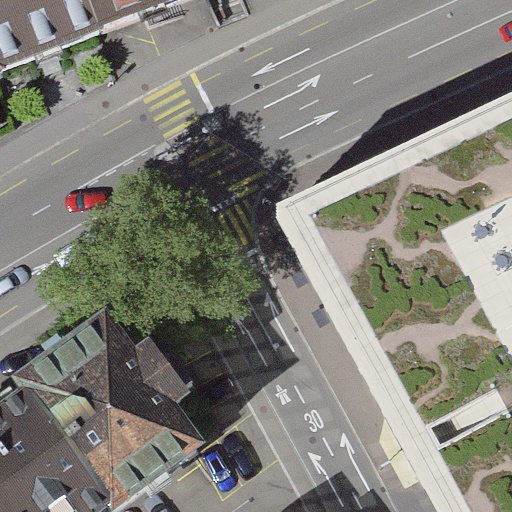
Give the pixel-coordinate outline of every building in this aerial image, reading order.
[(0,0),(0,75),(99,37),(85,0),(0,0)] [(193,0),(85,0),(99,37),(193,0)] [(511,511),(511,113),(488,125),(467,135),(381,175),(358,186),(336,196),(269,227),(292,270),(329,337),(385,440),(410,484),(425,511),(511,511)] [(26,399),(109,511),(118,511),(196,455),(168,416),(181,406),(177,401),(191,391),(164,354),(150,364),(146,358),(132,368),(103,328),(19,389),(26,399)] [(0,511),(108,511),(109,511),(26,399),(0,418),(0,511)]
